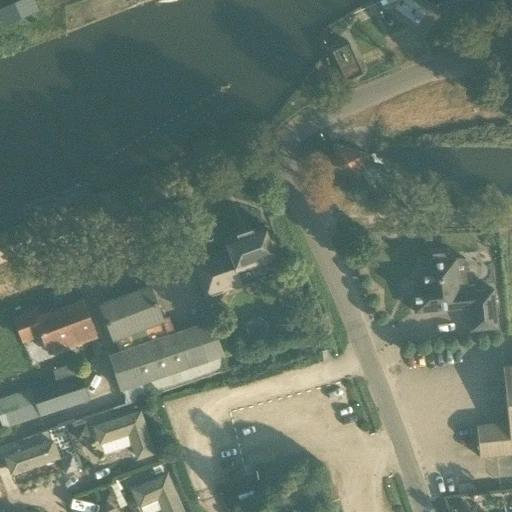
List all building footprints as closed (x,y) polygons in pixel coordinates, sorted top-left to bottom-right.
[(0,16),(4,26),(40,11),(35,0),(19,0),(0,8),(0,16)] [(331,51),(346,81),(363,73),(349,43),(331,51)] [(360,178),(360,176),(358,176),(364,155),(366,155),(367,154),(332,143),(332,145),(334,145),(327,166),(325,166),(325,167),(360,178)] [(224,239),(227,248),(193,260),(207,298),(281,272),(264,225),(224,239)] [(471,330),(497,327),(493,289),(468,292),(467,286),(466,281),(462,278),(457,278),(455,259),(445,260),(442,254),(433,255),(431,262),(421,262),(423,285),(412,286),(415,312),(468,307),(471,330)] [(149,286),(100,304),(113,339),(115,338),(123,359),(111,363),(126,404),(227,371),(222,356),(210,321),(175,333),(168,316),(162,319),(149,286)] [(95,336),(82,301),(37,318),(35,310),(15,318),(23,340),(42,333),(47,348),(74,338),(76,343),(95,336)] [(511,366),(503,367),(508,423),(476,426),(479,458),(511,454),(511,366)] [(78,375),(10,398),(0,401),(0,420),(3,427),(18,422),(86,399),(78,375)] [(137,458),(152,453),(139,413),(95,427),(100,442),(129,433),(137,458)] [(86,423),(73,427),(78,440),(90,435),(86,423)] [(53,458),(57,457),(52,442),(6,458),(11,473),(44,461),(48,462),(51,461),(53,458)] [(160,465),(152,467),(155,475),(162,472),(160,465)] [(182,511),(166,475),(133,490),(140,505),(158,497),(163,511),(182,511)] [(455,503),(454,509),(455,511),(467,511),(468,511),(469,506),(466,501),(460,500),(455,503)]
